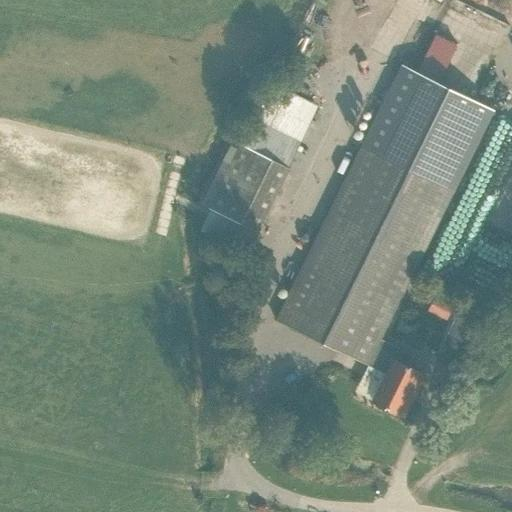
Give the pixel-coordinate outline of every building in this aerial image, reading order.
[(420,70),(442,81),(461,45),(438,34),(420,70)] [(407,367),(413,355),(380,339),(493,111),(401,66),(275,320),(367,366),(368,365),(385,374),(372,401),(403,417),(424,375),(407,367)] [(289,93),(283,107),(268,101),(258,125),(305,143),(320,104),(289,93)] [(208,208),(257,232),(288,168),(240,144),(208,208)] [(480,251),(465,280),(497,297),(511,267),(480,251)] [(442,351),(463,358),(476,322),(455,315),(442,351)]
